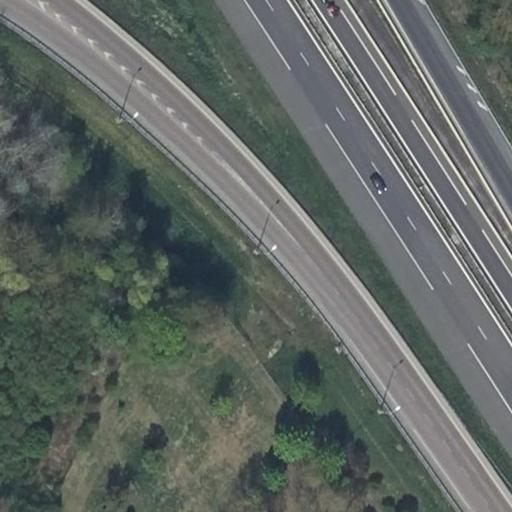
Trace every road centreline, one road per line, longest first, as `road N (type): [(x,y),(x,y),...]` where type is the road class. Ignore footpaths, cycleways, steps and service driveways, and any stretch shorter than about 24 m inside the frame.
road 1 (motorway): [(263,0),(511,385)]
road 2 (motorway): [(229,168),(355,315),(493,511)]
road 3 (motorway): [(511,292),(324,0)]
road 4 (motorway): [(10,0),(229,168)]
road 5 (motorway): [(60,0),(141,69),(229,168)]
road 6 (motorway): [(511,196),(396,0)]
